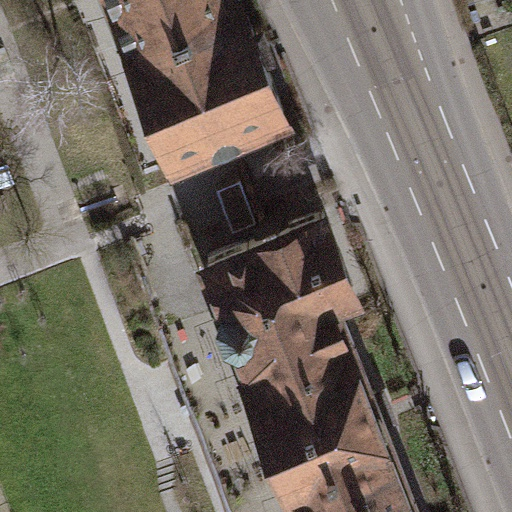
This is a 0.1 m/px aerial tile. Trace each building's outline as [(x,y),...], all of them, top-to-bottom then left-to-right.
[(118,0),(131,34),(217,0),(118,0)] [(217,0),(131,34),(177,149),(284,108),(242,0),(217,0)] [(255,217),(239,176),(216,185),(232,226),(255,217)] [(253,367),(346,330),(332,293),(351,285),(320,207),(207,251),(253,367)] [(346,330),(253,367),(247,370),(301,511),(335,511),(407,483),(384,426),(386,421),(374,390),(369,389),(346,330)] [(418,511),(407,483),(335,511),(418,511)]
